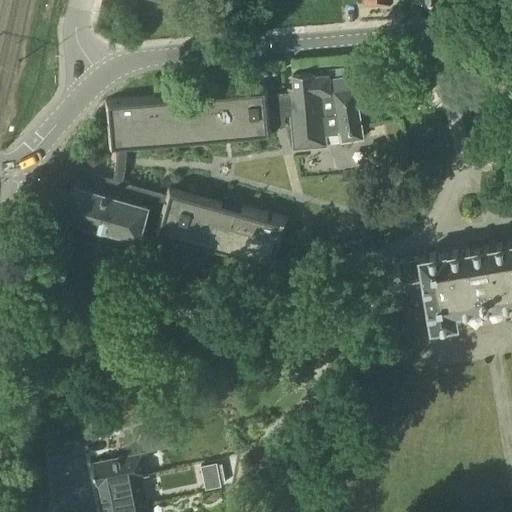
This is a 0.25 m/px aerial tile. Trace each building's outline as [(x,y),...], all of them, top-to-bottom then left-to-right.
[(288,91),(290,114),(293,145),(330,142),(329,132),(340,131),(341,140),(363,137),(353,74),(331,78),(332,81),(329,81),(328,78),(328,74),(313,75),(313,73),(292,75),(293,87),(288,88),(288,91)] [(290,114),(288,91),(264,93),(264,91),(160,100),(160,98),(108,103),(112,149),(115,148),(126,148),(125,143),(140,142),(140,146),(173,143),(172,138),(268,130),(267,127),(285,126),(284,114),(290,114)] [(84,170),(82,175),(142,193),(168,200),(160,227),(220,244),(219,249),(249,257),(250,251),(262,254),(260,261),(270,264),(283,219),(273,216),(272,220),(266,219),(268,214),(243,207),(241,211),(171,191),(170,193),(122,180),(123,176),(124,171),(125,165),(126,161),(126,155),(126,148),(115,148),(115,155),(115,162),(114,168),(113,173),(112,178),(84,170)] [(62,215),(140,237),(140,234),(137,233),(144,209),(147,210),(148,207),(139,205),(142,193),(82,175),(79,188),(70,185),(70,188),(73,189),(66,213),(63,212),(62,215)] [(399,259),(402,280),(423,277),(431,327),(458,322),(456,310),(511,301),(511,239),(419,255),(419,256),(399,259)] [(144,452),(156,449),(152,433),(140,435),(144,452)] [(143,451),(94,460),(98,484),(100,483),(101,487),(143,479),(142,475),(148,474),(143,451)] [(208,463),(213,487),(221,485),(216,462),(208,463)] [(143,479),(101,487),(106,511),(148,503),(143,479)] [(149,511),(148,503),(106,511),(149,511)]
